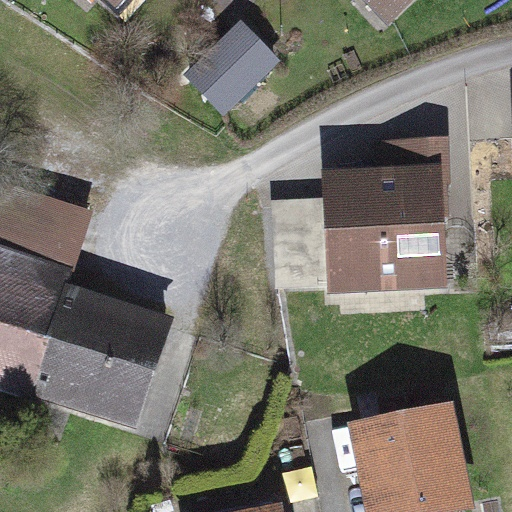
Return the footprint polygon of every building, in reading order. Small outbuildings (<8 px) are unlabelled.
[(106,0),(125,16),(139,0),(106,0)] [(376,0),(399,22),(420,0),(376,0)] [(243,31),(194,83),(232,119),(281,67),(243,31)] [(382,178),(332,180),(334,298),(460,299),(456,125),(381,149),(382,178)] [(0,222),(0,396),(155,444),(194,318),(86,285),(111,206),(15,176),(0,222)] [(279,285),(326,282),(322,196),(274,199),(279,285)] [(485,511),(466,415),(366,436),(381,511),(485,511)]
